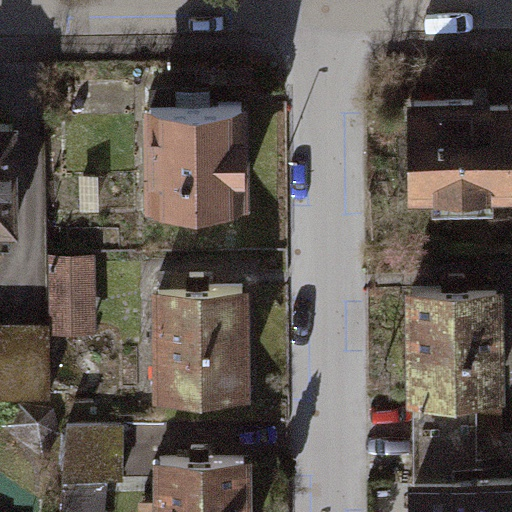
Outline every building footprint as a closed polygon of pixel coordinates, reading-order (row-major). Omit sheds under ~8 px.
[(480,96),(414,97),(416,200),(511,198),(511,106),(481,107),(480,96)] [(247,98),(153,101),(156,212),(250,209),(249,180),(257,180),(256,128),(248,129),(247,98)] [(0,235),(29,235),(28,120),(0,120),(0,235)] [(100,252),(55,253),(56,323),(102,322),(100,252)] [(261,284),(163,286),(165,398),(263,396),(261,284)] [(440,434),(508,433),(505,284),(410,286),(413,391),(439,390),(440,434)] [(56,323),(0,323),(0,368),(57,367),(56,323)] [(130,423),(70,424),(72,474),(78,474),(113,473),(132,473),(130,423)] [(440,434),(441,477),(414,478),(414,511),(511,511),(511,474),(509,474),(508,433),(440,434)] [(259,511),(260,458),(159,458),(159,511),(259,511)] [(78,474),(72,511),(108,511),(113,473),(78,474)]
